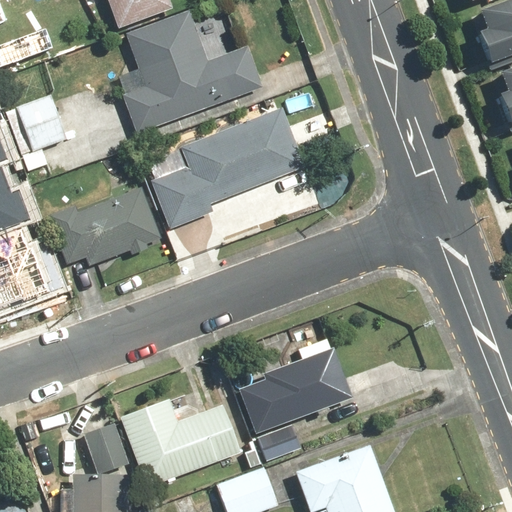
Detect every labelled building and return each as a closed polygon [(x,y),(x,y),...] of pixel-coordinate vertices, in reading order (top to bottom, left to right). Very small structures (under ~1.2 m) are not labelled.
[(105,0),(117,33),(171,14),(166,0),(105,0)] [(511,1),(476,17),(482,32),(473,36),(487,70),(511,59),(511,1)] [(262,90),(245,47),(208,62),(189,12),(123,38),(144,91),(122,99),(137,139),(262,90)] [(496,99),(507,129),(511,127),(511,71),(496,77),(503,96),(496,99)] [(51,97),(14,109),(29,157),(21,159),(25,172),(46,165),(43,155),(67,147),(51,97)] [(149,181),(166,232),(211,217),(208,206),(305,173),(283,109),(177,145),(185,169),(149,181)] [(0,230),(32,219),(21,188),(11,191),(3,169),(0,170),(0,230)] [(161,241),(138,188),(79,214),(75,205),(44,218),(65,266),(81,259),(87,273),(161,241)] [(0,238),(0,306),(52,289),(36,242),(25,245),(20,232),(0,238)] [(267,378),(235,391),(265,464),(301,449),(291,423),(353,398),(327,336),(295,349),(298,356),(264,370),(267,378)] [(189,391),(117,419),(145,490),(217,462),(219,467),(241,459),(220,403),(197,412),(189,391)] [(305,511),(391,511),(367,444),(291,471),(305,511)] [(225,511),(258,511),(276,505),(261,467),(215,485),(225,511)] [(106,472),(83,471),(83,487),(70,487),(68,511),(130,511),(132,472),(106,472)] [(0,511),(25,511),(21,498),(0,505),(0,511)]
